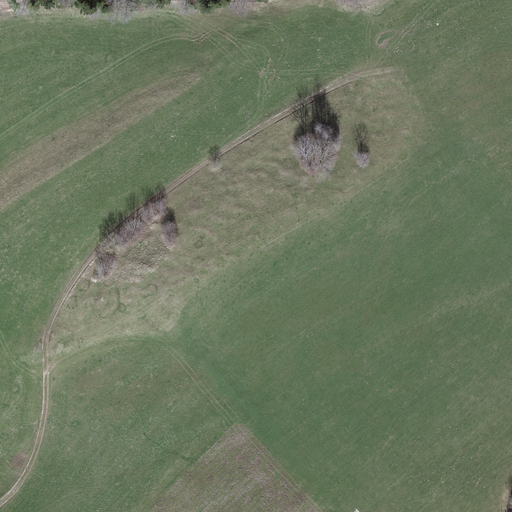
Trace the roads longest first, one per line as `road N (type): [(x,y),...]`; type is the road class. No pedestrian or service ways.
road 1 (track): [(412,67),(353,77),(254,131),(128,219),(87,259),(46,337),(46,393),(30,466),(0,502)]
road 2 (track): [(46,370),(74,351),(149,338),(206,363),(245,406)]
